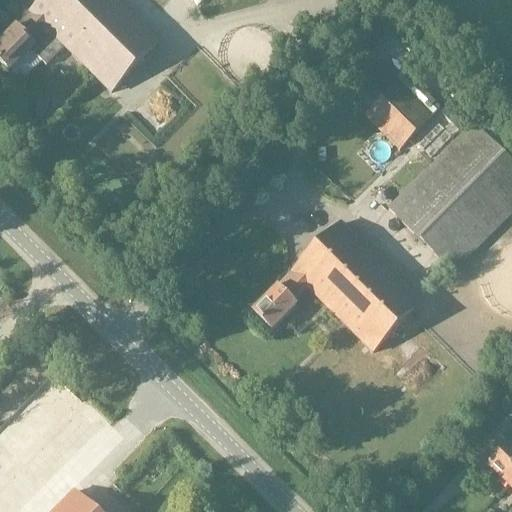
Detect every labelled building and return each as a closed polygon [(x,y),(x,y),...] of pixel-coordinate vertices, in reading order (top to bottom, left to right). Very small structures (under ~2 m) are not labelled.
[(64,47),(110,92),(159,43),(115,0),(41,0),(0,42),(0,63),(9,72),(30,50),(46,66),(64,47)] [(398,151),(454,94),(419,59),(364,117),(398,151)] [(452,275),(511,214),(511,165),(471,124),(386,209),(452,275)] [(199,218),(204,212),(199,207),(193,213),(199,218)] [(339,225),(276,288),(251,315),(269,333),(295,307),(292,304),(306,290),(371,354),(420,304),(339,225)] [(511,419),(498,433),(509,444),(487,467),(509,489),(511,485),(511,419)] [(94,511),(74,492),(75,491),(54,471),(12,511),(94,511)]
